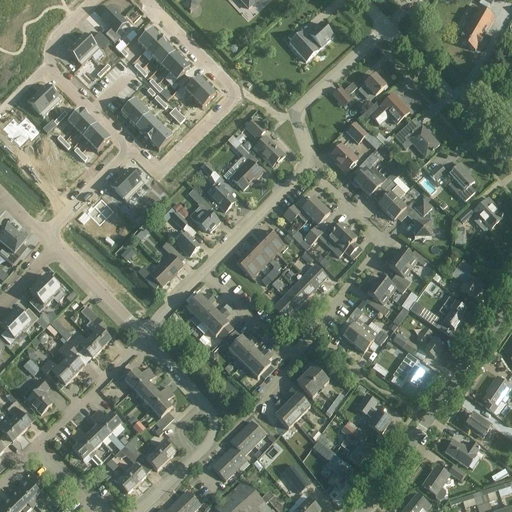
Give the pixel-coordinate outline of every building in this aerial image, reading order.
[(192,0),(187,0),(182,6),(189,14),(198,6),(192,0)] [(239,0),(249,10),(259,0),(239,0)] [(493,3),(487,0),(481,0),(479,5),(489,10),(493,3)] [(494,19),(472,6),(465,18),(472,22),(465,34),(464,34),(463,35),(459,35),(457,39),(459,42),(458,43),(475,53),(478,47),(479,47),(483,40),(482,40),(494,19)] [(109,10),(99,21),(110,32),(104,38),(112,46),(119,40),(114,35),(125,25),(109,10)] [(334,39),(321,25),(306,39),(302,35),(300,37),(295,32),(288,38),(292,43),(290,46),(306,64),(321,51),(334,39)] [(146,53),(159,40),(151,31),(138,45),(146,53)] [(84,35),(75,44),(90,59),(99,50),(84,35)] [(153,60),(166,47),(159,40),(146,53),(153,60)] [(75,44),(67,53),(81,67),(90,59),(75,44)] [(161,68),(174,55),(166,47),(153,60),(161,68)] [(168,75),(182,62),(174,55),(161,68),(168,75)] [(182,62),(168,75),(177,84),(190,70),(182,62)] [(386,89),(375,77),(358,92),(362,97),(368,91),(375,98),(386,89)] [(194,101),(207,88),(199,80),(186,93),(194,101)] [(357,90),(352,85),(344,92),(349,98),(357,90)] [(45,87),(36,95),(51,110),(60,101),(45,87)] [(207,88),(194,101),(202,110),(216,96),(207,88)] [(340,90),(333,97),(343,109),(351,102),(340,90)] [(36,95),(28,104),(42,119),(51,110),(36,95)] [(394,96),(380,108),(370,118),(379,128),(390,118),(397,126),(410,114),(394,96)] [(134,102),(121,115),(128,123),(141,109),(134,102)] [(148,117),(141,109),(128,123),(135,130),(148,117)] [(75,133),(88,119),(80,111),(67,124),(75,133)] [(363,128),(370,122),(364,115),(357,121),(363,128)] [(13,118),(1,130),(7,136),(5,137),(11,143),(12,142),(19,149),(29,139),(31,141),(40,132),(25,117),(19,124),(13,118)] [(156,125),(148,117),(135,130),(143,138),(156,125)] [(255,120),(252,118),(245,126),(247,128),(245,131),(258,142),(268,131),(256,120),(255,120)] [(82,140),(96,127),(88,119),(75,133),(82,140)] [(266,128),(269,124),(265,120),(261,124),(266,128)] [(422,128),(414,120),(394,139),(406,152),(413,146),(425,159),(439,146),(430,137),(431,134),(429,132),(426,132),(422,128)] [(367,136),(355,124),(346,134),(358,147),(364,141),(368,137),(367,136)] [(164,132),(156,125),(143,138),(150,145),(164,132)] [(90,147),(103,134),(96,127),(82,140),(90,147)] [(172,140),(164,132),(150,145),(159,153),(172,140)] [(97,154),(110,141),(103,134),(90,147),(97,154)] [(367,136),(368,137),(364,141),(367,144),(372,138),(368,134),(367,136)] [(45,136),(37,143),(41,147),(49,140),(45,136)] [(237,141),(241,145),(245,141),(240,136),(236,140),(237,141)] [(285,158),(266,139),(254,151),(272,168),(276,164),(278,165),(285,158)] [(241,146),(241,145),(237,141),(232,147),(236,151),(241,146)] [(387,152),(395,145),(391,141),(384,148),(387,152)] [(243,158),(248,163),(248,162),(253,157),(241,146),(236,151),(243,158)] [(350,156),(341,147),(331,158),(340,167),(339,168),(345,175),(358,162),(351,155),(350,156)] [(358,187),(362,191),(379,174),(372,167),(378,161),(374,157),(372,155),(363,165),(369,171),(367,172),(366,171),(354,183),(352,185),(356,189),(358,187)] [(391,160),(378,172),(385,179),(398,167),(391,160)] [(231,170),(223,178),(233,188),(235,185),(243,193),(254,182),(255,183),(262,176),(248,162),(248,163),(236,174),(231,170)] [(215,173),(208,166),(202,172),(209,179),(215,173)] [(446,173),(439,166),(429,176),(435,183),(446,173)] [(463,193),(458,198),(459,196),(464,202),(474,193),(470,188),(474,184),(467,176),(468,174),(465,170),(463,172),(459,167),(448,177),(463,193)] [(129,171),(120,180),(135,194),(143,186),(129,171)] [(379,174),(362,191),(370,198),(380,187),(385,192),(393,184),(389,179),(386,181),(379,174)] [(228,187),(220,179),(210,190),(215,194),(210,199),(209,199),(206,202),(216,211),(219,208),(225,214),(235,203),(223,192),(228,187)] [(120,180),(111,188),(126,203),(135,194),(120,180)] [(393,184),(385,192),(388,195),(383,199),(385,201),(379,207),(386,214),(398,203),(398,202),(405,195),(393,184)] [(197,195),(193,192),(189,197),(199,206),(203,201),(197,195)] [(427,197),(417,207),(414,211),(423,220),(424,224),(414,224),(414,229),(411,232),(414,235),(414,241),(420,241),(423,244),(426,241),(431,241),(431,224),(430,224),(430,215),(429,214),(432,211),(428,206),(432,201),(427,197)] [(103,199),(96,206),(108,218),(115,211),(103,199)] [(306,225),(310,220),(322,208),(314,200),(302,212),(303,212),(301,214),(294,207),(283,218),(291,225),(299,218),(306,225)] [(503,220),(487,202),(474,214),(490,231),(503,220)] [(406,210),(398,203),(386,214),(394,222),(396,220),(401,224),(414,211),(417,207),(413,203),(406,210)] [(173,210),(177,213),(182,208),(178,205),(173,210)] [(96,206),(89,213),(101,225),(108,218),(96,206)] [(166,223),(175,215),(168,208),(160,217),(166,223)] [(330,215),(322,208),(310,220),(318,228),(330,215)] [(185,220),(188,217),(188,214),(183,209),(179,213),(185,220)] [(190,218),(195,223),(206,234),(207,232),(210,235),(220,225),(209,214),(207,216),(200,209),(190,218)] [(474,216),(469,210),(457,220),(462,226),(474,216)] [(189,225),(177,214),(170,220),(183,232),(189,225)] [(319,239),(331,252),(349,234),(341,226),(339,228),(334,224),(323,235),(319,239)] [(16,235),(15,234),(7,227),(3,231),(0,228),(0,250),(2,251),(16,235)] [(297,232),(291,228),(287,233),(292,237),(297,232)] [(319,239),(323,235),(316,228),(304,241),(306,243),(301,248),(306,253),(319,239)] [(261,240),(277,256),(285,247),(269,232),(261,240)] [(145,239),(140,234),(136,238),(141,243),(145,239)] [(357,242),(349,234),(331,252),(339,260),(345,254),(350,258),(359,249),(354,244),(357,242)] [(16,235),(2,251),(11,259),(7,264),(12,268),(20,259),(15,255),(25,243),(17,236),(16,235)] [(200,248),(186,235),(177,245),(190,258),(200,248)] [(285,240),(290,245),(294,241),(288,236),(285,240)] [(269,264),(277,256),(261,240),(253,248),(269,264)] [(160,267),(173,279),(183,268),(173,258),(177,254),(167,244),(162,249),(170,257),(163,264),(160,262),(158,264),(160,267)] [(260,272),(269,264),(253,248),(245,257),(260,272)] [(126,263),(133,255),(128,250),(120,258),(126,263)] [(395,259),(411,271),(418,263),(424,267),(428,263),(414,253),(411,257),(402,251),(395,259)] [(305,254),(301,258),(306,263),(310,259),(305,254)] [(323,260),(318,256),(314,260),(319,264),(323,260)] [(252,281),(260,272),(245,257),(236,265),(252,281)] [(411,271),(395,259),(388,268),(397,275),(393,280),(406,290),(410,285),(404,280),(411,271)] [(472,273),(460,265),(451,278),(459,283),(460,283),(465,286),(461,292),(475,301),(483,290),(469,280),(467,279),(472,273)] [(162,290),(173,279),(160,267),(151,277),(143,269),(138,274),(156,291),(160,287),(162,290)] [(315,267),(305,278),(317,290),(328,279),(315,267)] [(270,274),(276,279),(280,275),(278,273),(274,269),(270,274)] [(52,299),(60,291),(46,277),(38,285),(52,299)] [(271,283),(266,278),(261,283),(266,288),(271,283)] [(317,290),(305,278),(294,288),(307,301),(317,290)] [(406,290),(393,280),(389,285),(381,278),(374,287),(390,299),(396,290),(403,295),(406,290)] [(277,292),(281,288),(276,283),(272,287),(277,292)] [(54,301),(52,299),(38,285),(29,294),(35,299),(29,305),(39,315),(54,301)] [(383,308),(390,299),(374,287),(367,296),(375,303),(371,308),(385,318),(389,313),(383,308)] [(294,288),(284,299),(296,311),(307,301),(294,288)] [(436,295),(444,300),(447,295),(439,289),(436,295)] [(186,310),(194,317),(212,299),(209,295),(203,301),(199,297),(195,294),(186,303),(190,307),(186,310)] [(67,298),(62,303),(66,308),(71,302),(67,298)] [(194,317),(201,324),(214,311),(210,308),(216,302),(212,299),(194,317)] [(296,311),(284,299),(273,310),(285,322),(296,311)] [(363,301),(357,309),(360,312),(367,304),(364,302),(363,301)] [(444,325),(454,332),(463,319),(461,318),(466,311),(457,305),(456,304),(450,301),(441,314),(448,319),(444,325)] [(74,311),(78,307),(74,303),(70,307),(74,311)] [(95,335),(90,340),(102,351),(111,342),(102,334),(107,329),(87,308),(81,314),(91,324),(87,328),(95,335)] [(201,324),(208,332),(227,313),(224,309),(218,315),(214,311),(201,324)] [(343,339),(354,347),(368,329),(358,321),(363,315),(360,312),(357,309),(349,319),(355,324),(343,339)] [(433,313),(428,309),(421,320),(426,323),(436,330),(441,322),(438,320),(440,316),(433,311),(433,313)] [(17,311),(9,319),(23,333),(22,334),(24,335),(38,321),(28,311),(23,316),(17,311)] [(230,316),(227,313),(208,332),(216,339),(219,336),(224,341),(234,331),(225,322),(230,316)] [(23,333),(9,319),(0,327),(14,342),(22,334),(23,333)] [(388,330),(393,333),(396,329),(392,325),(388,330)] [(368,329),(354,347),(364,355),(374,343),(380,348),(388,338),(381,332),(378,336),(368,329)] [(433,335),(425,329),(416,341),(425,347),(425,346),(428,348),(424,353),(435,361),(443,348),(433,341),(432,342),(429,340),(433,335)] [(71,339),(63,330),(58,335),(67,343),(71,339)] [(236,359),(254,340),(251,337),(245,342),(235,332),(220,347),(227,354),(229,352),(236,359)] [(43,345),(44,345),(45,345),(46,344),(47,344),(47,343),(48,342),(48,341),(48,340),(48,339),(48,338),(47,337),(47,336),(46,336),(45,335),(44,335),(43,335),(42,335),(41,336),(40,336),(39,337),(39,338),(39,339),(38,340),(38,341),(39,341),(39,342),(39,343),(40,344),(41,344),(42,345),(43,345)] [(420,350),(398,335),(393,342),(415,358),(420,350)] [(69,345),(78,355),(80,356),(84,352),(93,360),(102,351),(90,340),(86,344),(78,336),(69,345)] [(236,359),(243,366),(256,352),(252,349),(258,343),(254,340),(236,359)] [(78,355),(69,345),(68,344),(65,347),(59,353),(67,361),(62,366),(75,379),(84,369),(74,359),(78,355)] [(30,360),(35,358),(33,350),(27,351),(30,360)] [(243,366),(250,373),(269,354),(265,351),(260,356),(256,352),(243,366)] [(272,357),(269,354),(250,373),(258,380),(271,367),(267,363),(272,357)] [(419,363),(408,356),(393,377),(404,385),(405,383),(415,389),(423,377),(414,370),(419,363)] [(40,371),(30,361),(25,366),(35,375),(40,371)] [(65,388),(75,379),(62,366),(57,371),(49,363),(40,371),(51,382),(56,378),(65,388)] [(388,373),(376,365),(373,370),(384,378),(388,373)] [(329,384),(314,369),(297,385),(312,400),(329,384)] [(134,391),(153,374),(149,370),(141,377),(136,371),(125,382),(134,391)] [(153,374),(134,391),(143,401),(154,390),(149,385),(156,378),(153,374)] [(23,399),(27,403),(41,417),(52,406),(47,400),(50,398),(46,394),(50,390),(40,380),(29,390),(31,391),(23,399)] [(493,415),(510,389),(497,380),(489,392),(490,394),(484,403),(487,406),(485,409),(493,415)] [(359,386),(356,390),(362,394),(365,390),(359,386)] [(143,401),(152,411),(171,393),(167,389),(159,396),(154,390),(143,401)] [(293,400),(290,404),(303,417),(311,409),(297,396),(297,397),(291,391),(288,394),(293,400)] [(171,393),(152,411),(161,420),(155,426),(159,430),(160,430),(162,432),(174,421),(168,414),(172,410),(167,404),(175,397),(171,393)] [(340,395),(337,400),(341,403),(345,398),(340,395)] [(378,404),(366,396),(356,410),(365,417),(366,417),(373,421),(364,433),(371,437),(374,432),(381,437),(391,423),(373,411),(378,404)] [(337,400),(333,404),(338,408),(341,403),(337,400)] [(15,419),(10,424),(22,436),(31,427),(31,426),(35,422),(16,402),(7,411),(15,419)] [(277,405),(296,424),(303,417),(290,404),(286,407),(280,402),(277,405)] [(333,404),(330,409),(334,412),(338,408),(333,404)] [(289,432),(296,424),(277,405),(274,408),(279,414),(275,418),(289,432)] [(334,412),(330,409),(326,414),(331,417),(334,412)] [(98,413),(94,417),(112,435),(122,426),(111,415),(105,420),(98,413)] [(1,415),(0,415),(0,437),(3,435),(12,444),(12,445),(22,436),(10,424),(1,415)] [(491,427),(472,415),(468,421),(468,422),(464,428),(482,440),(491,427)] [(92,433),(102,444),(112,435),(94,417),(90,421),(97,428),(92,433)] [(128,423),(133,428),(138,423),(133,418),(128,423)] [(369,438),(348,422),(343,428),(344,429),(341,433),(348,438),(341,447),(349,453),(346,459),(358,468),(368,457),(355,447),(357,444),(366,451),(369,446),(365,443),(369,438)] [(241,434),(254,448),(265,437),(252,423),(241,434)] [(160,430),(159,430),(155,434),(160,438),(164,434),(162,432),(160,430)] [(93,454),(102,444),(92,433),(86,439),(79,431),(75,435),(93,454)] [(320,436),(315,432),(310,438),(315,442),(320,436)] [(244,458),(254,448),(241,434),(230,445),(233,448),(234,448),(244,458)] [(65,459),(74,469),(82,462),(83,463),(89,457),(91,460),(96,456),(93,454),(75,435),(71,439),(78,447),(65,459)] [(333,446),(322,437),(318,442),(329,451),(333,446)] [(125,448),(129,444),(130,443),(125,438),(120,443),(125,448)] [(465,450),(454,442),(445,454),(467,470),(476,457),(475,457),(480,450),(470,443),(465,450)] [(120,452),(124,448),(119,443),(115,447),(120,453),(120,452)] [(129,444),(125,448),(137,460),(141,456),(129,444)] [(156,453),(166,464),(176,455),(165,444),(156,453)] [(271,446),(257,461),(264,467),(278,453),(271,446)] [(137,460),(125,448),(120,452),(126,458),(132,464),(137,460)] [(233,448),(223,458),(242,478),(242,477),(244,475),(239,470),(248,462),(244,458),(234,448),(233,448)] [(503,460),(507,453),(499,448),(494,454),(503,460)] [(137,460),(145,469),(149,465),(157,473),(166,464),(156,453),(151,449),(147,453),(151,458),(147,462),(141,456),(137,460)] [(345,465),(329,451),(326,454),(332,459),(326,467),(336,475),(331,481),(340,489),(351,477),(341,469),(345,465)] [(253,457),(257,461),(262,455),(258,452),(253,457)] [(238,482),(242,478),(223,458),(212,469),(226,483),(233,477),(238,482)] [(132,464),(135,467),(136,467),(146,478),(150,474),(145,469),(137,460),(132,464)] [(135,467),(126,476),(137,487),(146,478),(136,467),(135,467)] [(298,494),(309,486),(294,467),(284,475),(298,494)] [(466,475),(453,467),(448,474),(461,483),(466,475)] [(446,493),(441,490),(449,478),(436,468),(422,488),(436,497),(436,500),(440,502),(443,501),(446,496),(446,493)] [(109,478),(104,472),(100,476),(110,486),(114,482),(110,478),(109,478)] [(127,496),(137,487),(126,476),(117,485),(127,496)] [(18,490),(35,508),(39,504),(34,500),(40,494),(39,493),(44,488),(35,478),(30,483),(29,483),(24,488),(22,486),(18,490)] [(267,504),(265,501),(262,503),(244,482),(218,506),(214,510),(215,511),(271,511),(266,506),(267,504)] [(511,482),(497,488),(499,492),(502,491),(503,496),(511,493),(510,489),(511,488),(511,482)] [(497,488),(479,493),(484,511),(491,511),(489,504),(490,504),(489,501),(496,499),(495,494),(499,492),(497,488)] [(35,508),(18,490),(15,493),(17,495),(11,500),(22,511),(30,511),(32,511),(35,508)] [(187,493),(176,504),(184,511),(196,511),(201,507),(187,493)] [(461,499),(463,504),(465,510),(476,507),(477,507),(477,508),(478,511),(484,511),(479,493),(461,499)] [(271,495),(265,501),(267,504),(268,503),(276,511),(286,511),(274,498),(273,498),(271,495)] [(426,511),(430,508),(426,505),(427,505),(417,497),(404,511),(426,511)] [(462,504),(463,504),(461,499),(449,503),(451,508),(462,504)] [(4,503),(1,507),(5,511),(21,511),(22,511),(11,500),(6,505),(4,503)] [(319,511),(308,501),(299,510),(301,511),(319,511)]
